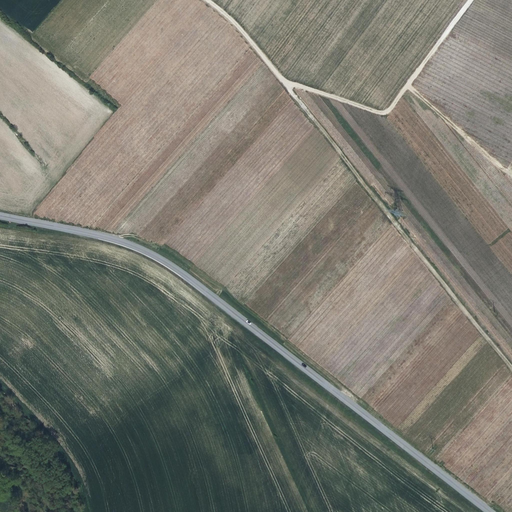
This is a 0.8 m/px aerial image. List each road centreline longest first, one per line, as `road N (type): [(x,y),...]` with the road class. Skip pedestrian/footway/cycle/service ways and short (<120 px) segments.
road 1 (tertiary): [(0,214),(137,247),(181,273),(491,511)]
road 2 (track): [(282,80),(511,369)]
road 3 (track): [(469,0),(385,113),(282,80)]
